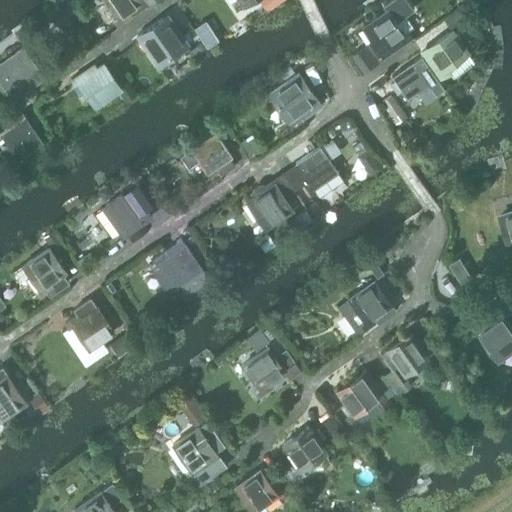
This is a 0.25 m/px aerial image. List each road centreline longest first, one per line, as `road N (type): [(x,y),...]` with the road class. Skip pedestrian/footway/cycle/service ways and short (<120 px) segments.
road 1 (residential): [(0,342),(345,97)]
road 2 (residential): [(413,302),(305,379),(291,403),(219,458)]
road 3 (residential): [(413,302),(408,259),(431,223),(426,207),(345,97)]
road 4 (residential): [(23,97),(166,0)]
